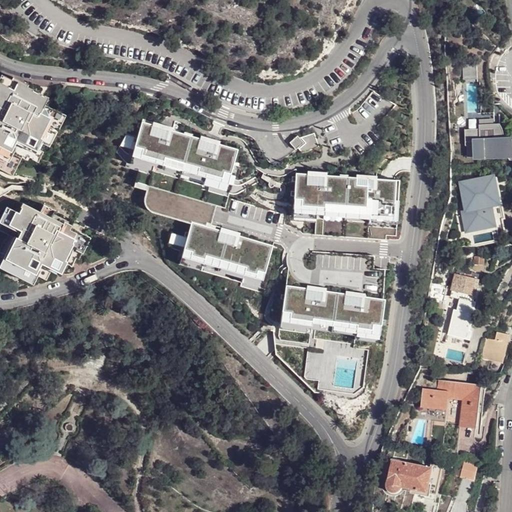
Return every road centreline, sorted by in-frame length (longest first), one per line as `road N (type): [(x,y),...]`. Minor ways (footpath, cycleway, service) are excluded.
road 1 (residential): [(416,33),(391,48),(351,98),(277,124),(136,82),(32,72),(0,60)]
road 2 (residential): [(357,458),(380,431),(398,368),(423,190),(416,33)]
road 3 (residential): [(382,0),(330,66),(280,91),(250,90),(170,54),(74,27),(28,0)]
road 4 (residential): [(357,458),(255,355),(138,257)]
road 5 (residential): [(138,257),(0,307)]
